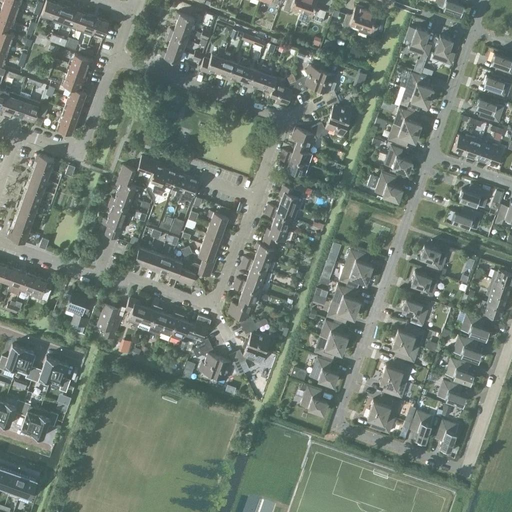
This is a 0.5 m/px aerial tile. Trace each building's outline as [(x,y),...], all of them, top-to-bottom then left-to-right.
[(2,0),(4,0),(3,6),(17,11),(21,1),(18,0),(2,0)] [(46,0),(41,16),(51,20),(58,2),(51,0),(46,0)] [(286,0),(283,9),(289,11),(291,7),(301,10),(304,0),(286,0)] [(304,0),(301,10),(299,17),(309,21),(310,18),(322,22),(326,10),(317,7),(314,6),(315,3),(316,0),(304,0)] [(436,0),(435,4),(460,13),(463,3),(457,1),(457,0),(436,0)] [(51,20),(61,24),(68,6),(58,2),(51,20)] [(342,25),(348,27),(350,23),(360,27),(366,9),(363,8),(364,6),(356,4),(352,15),(346,13),(342,25)] [(79,7),(74,5),(73,8),(68,6),(61,24),(72,27),(73,24),(78,10),(79,7)] [(0,15),(13,21),(17,11),(3,6),(0,11),(0,15)] [(83,11),(84,8),(79,7),(78,10),(73,24),(83,28),(88,13),(83,11)] [(358,31),(375,36),(379,25),(373,23),(377,11),(370,8),(369,10),(366,9),(360,27),(358,31)] [(198,19),(194,18),(177,11),(175,17),(178,18),(176,23),(190,28),(192,23),(196,25),(198,19)] [(92,35),(93,31),(98,17),(88,13),(83,28),(82,31),(92,35)] [(0,27),(10,31),(13,21),(0,15),(0,27)] [(98,17),(93,31),(104,35),(109,21),(98,17)] [(264,28),(268,29),(270,30),(273,23),(267,20),(264,28)] [(176,23),(174,29),(171,28),(169,33),(189,40),(191,35),(188,34),(190,28),(176,23)] [(409,25),(405,38),(411,40),(408,48),(421,53),(419,59),(417,58),(413,70),(421,72),(427,55),(431,43),(424,41),(428,30),(416,25),(415,27),(409,25)] [(0,39),(11,43),(14,33),(10,31),(0,27),(0,39)] [(241,38),(252,43),(254,36),(244,32),(241,38)] [(189,40),(169,33),(167,38),(170,39),(168,45),(183,50),(184,44),(187,45),(189,40)] [(432,57),(451,63),(455,52),(448,49),(452,38),(440,34),(432,57)] [(65,45),(67,41),(68,39),(57,35),(55,41),(65,45)] [(314,41),(313,45),(318,47),(322,37),(315,35),(313,41),(314,41)] [(252,43),(263,47),(265,40),(254,36),(252,43)] [(0,50),(7,53),(11,43),(0,39),(0,50)] [(161,55),(178,61),(183,50),(168,45),(166,51),(163,50),(161,55)] [(218,71),(225,50),(220,48),(218,54),(212,52),(210,58),(205,56),(200,69),(211,73),(212,69),(218,71)] [(222,77),(227,78),(234,60),(229,58),(231,52),(225,50),(218,71),(223,73),(222,77)] [(494,72),(505,76),(506,74),(511,75),(511,57),(494,51),(491,61),(497,63),(494,72)] [(68,62),(91,70),(92,68),(87,66),(89,61),(92,62),(93,59),(74,52),(72,58),(70,57),(68,62)] [(239,79),(247,57),(242,56),(239,62),(234,60),(227,78),(232,80),(233,77),(239,79)] [(255,68),(250,66),(252,59),(247,57),(239,79),(245,81),(244,84),(249,86),(255,68)] [(67,73),(86,80),(87,77),(84,76),(86,71),(90,72),(91,70),(68,62),(67,67),(69,68),(67,73)] [(261,87),(268,65),(263,63),(261,70),(255,68),(249,86),(254,88),(255,85),(261,87)] [(296,80),(301,91),(307,89),(305,84),(305,83),(316,87),(323,69),(309,64),(306,72),(309,73),(308,74),(307,74),(306,79),(302,77),(296,80)] [(265,92),(270,94),(275,80),(276,80),(276,79),(277,76),(272,74),(274,67),(268,65),(261,87),(266,89),(265,92)] [(322,94),(325,100),(336,94),(334,89),(330,87),(331,83),(331,82),(331,81),(334,82),(337,74),(323,69),(316,87),(327,91),(327,92),(322,94)] [(405,69),(399,85),(406,87),(430,96),(433,87),(427,85),(430,76),(419,72),(419,74),(411,71),(405,69)] [(61,83),(72,87),(86,92),(86,91),(87,89),(80,87),(82,81),(85,82),(86,80),(67,73),(65,78),(63,77),(61,83)] [(486,94),(498,98),(498,95),(506,98),(511,82),(486,73),(483,83),(489,85),(486,94)] [(275,102),(286,106),(292,89),(293,89),(296,94),(301,91),(296,80),(290,83),(289,87),(284,85),(284,86),(282,85),(283,82),(276,79),(276,80),(275,80),(270,94),(277,96),(275,102)] [(32,91),(36,92),(39,85),(41,86),(43,82),(36,80),(35,84),(32,91)] [(0,107),(3,108),(10,90),(11,87),(7,85),(6,89),(0,87),(0,107)] [(72,87),(68,96),(85,103),(87,98),(84,97),(86,92),(72,87)] [(406,87),(400,103),(408,105),(407,107),(418,111),(421,102),(427,104),(430,96),(406,87)] [(10,90),(3,108),(13,112),(20,94),(10,90)] [(23,115),(30,98),(31,94),(21,90),(20,94),(13,112),(23,115)] [(330,115),(348,121),(353,107),(345,105),(344,107),(342,107),(342,106),(338,105),(339,100),(336,94),(325,100),(328,106),(332,103),(334,104),(330,115)] [(64,107),(79,112),(81,107),(83,107),(85,103),(68,96),(66,102),(63,101),(61,105),(64,107)] [(478,116),(490,120),(490,118),(498,121),(504,104),(478,96),(475,105),(481,107),(478,116)] [(30,98),(23,115),(34,119),(41,102),(30,98)] [(396,104),(383,99),(381,105),(394,109),(396,104)] [(61,117),(78,123),(79,118),(77,118),(79,112),(64,107),(61,117)] [(399,107),(393,123),(417,131),(421,122),(415,120),(418,111),(407,107),(406,109),(399,107)] [(334,133),(342,136),(348,121),(330,115),(325,126),(324,126),(322,121),(316,124),(322,135),(328,133),(329,128),(334,130),(334,129),(336,130),(334,133)] [(57,127),(71,133),(73,127),(76,128),(78,123),(61,117),(57,127)] [(393,123),(387,139),(395,142),(395,143),(406,147),(409,138),(414,140),(417,131),(393,123)] [(313,131),(313,132),(295,126),(291,137),(297,139),(295,146),(309,151),(312,144),(314,144),(316,138),(322,135),(316,124),(311,127),(313,131)] [(453,150),(464,154),(471,135),(465,133),(464,136),(458,134),(453,150)] [(471,135),(464,154),(475,157),(481,142),(480,141),(474,139),(475,136),(471,135)] [(475,157),(486,161),(491,145),(486,143),(487,140),(481,138),(480,141),(481,142),(475,157)] [(486,161),(497,165),(502,149),(496,147),(497,144),(492,142),(491,145),(486,161)] [(400,154),(402,148),(391,145),(384,163),(407,171),(412,158),(400,154)] [(281,153),(308,163),(312,152),(309,151),(295,146),(293,152),(283,149),(281,153)] [(31,162),(53,170),(55,165),(53,164),(55,159),(37,152),(35,158),(37,159),(36,161),(32,159),(31,162)] [(287,168),(304,174),(308,163),(281,153),(280,158),(289,162),(287,168)] [(137,168),(141,176),(142,175),(144,170),(152,172),(153,172),(157,160),(142,155),(137,168)] [(161,165),(162,162),(157,160),(153,172),(152,172),(150,179),(156,181),(161,182),(166,167),(161,165)] [(32,174),(47,179),(49,174),(51,175),(53,170),(31,162),(30,165),(34,167),(32,174)] [(129,183),(129,182),(131,183),(133,175),(138,177),(141,176),(137,168),(123,164),(118,179),(129,183)] [(161,182),(167,184),(171,186),(178,168),(174,166),(173,169),(166,167),(161,182)] [(175,195),(180,197),(182,190),(188,175),(182,173),(183,170),(178,168),(171,186),(177,188),(175,195)] [(371,173),(367,184),(376,187),(375,191),(398,199),(402,187),(394,184),(397,174),(382,169),(380,176),(371,173)] [(24,183),(46,190),(47,185),(45,184),(47,179),(32,174),(29,181),(25,180),(24,183)] [(188,175),(182,190),(180,197),(186,199),(188,192),(193,194),(200,176),(195,174),(194,177),(188,175)] [(132,196),(134,190),(136,185),(131,183),(129,182),(129,183),(118,179),(116,184),(119,185),(117,190),(132,196)] [(152,192),(157,193),(159,188),(161,182),(156,181),(153,187),(154,187),(152,192)] [(482,187),(482,185),(471,181),(468,190),(462,188),(459,197),(484,206),(489,190),(482,187)] [(157,193),(162,195),(164,191),(167,184),(161,182),(159,188),(157,193)] [(24,194),(40,200),(42,195),(44,195),(46,190),(24,183),(23,186),(27,187),(24,194)] [(294,193),(296,188),(283,183),(279,194),(282,195),(280,201),(298,207),(302,196),(294,193)] [(112,195),(110,200),(128,206),(130,201),(137,204),(139,198),(132,196),(117,190),(115,196),(112,195)] [(17,203),(38,211),(40,205),(38,205),(40,200),(24,194),(22,201),(18,200),(17,203)] [(495,222),(511,227),(511,224),(511,199),(509,205),(500,202),(496,213),(498,214),(495,222)] [(110,200),(108,205),(111,206),(109,212),(124,217),(131,220),(133,214),(126,212),(128,206),(110,200)] [(269,203),(267,208),(293,218),(294,217),(295,218),(298,207),(280,201),(278,207),(269,203)] [(17,215),(33,220),(34,215),(36,216),(38,211),(17,203),(16,206),(20,207),(17,215)] [(451,219),(476,228),(482,210),(463,203),(460,212),(454,210),(451,219)] [(225,215),(228,207),(218,204),(216,212),(210,210),(208,215),(211,217),(210,221),(224,226),(226,221),(229,222),(231,217),(225,215)] [(293,218),(267,208),(265,213),(275,216),(273,222),(290,228),(293,218)] [(104,217),(102,222),(108,224),(105,233),(117,238),(117,237),(122,223),(129,225),(131,220),(124,217),(109,212),(107,218),(104,217)] [(9,224),(31,231),(33,226),(31,225),(33,220),(17,215),(15,222),(11,220),(9,224)] [(163,228),(169,230),(171,223),(165,221),(163,228)] [(170,230),(179,234),(183,224),(173,221),(170,230)] [(210,221),(206,232),(223,238),(225,233),(222,232),(224,226),(210,221)] [(264,237),(277,242),(278,237),(285,240),(290,228),(273,222),(270,228),(267,227),(264,237)] [(8,235),(25,241),(27,236),(29,236),(31,231),(9,224),(8,226),(12,228),(12,230),(10,229),(8,235)] [(206,232),(202,243),(216,248),(218,242),(221,243),(223,238),(206,232)] [(256,253),(273,259),(277,248),(275,248),(277,242),(264,237),(262,243),(257,241),(255,246),(258,248),(256,253)] [(198,254),(203,256),(215,260),(217,255),(214,254),(216,248),(202,243),(198,254)] [(428,258),(425,268),(444,275),(447,268),(442,266),(447,251),(424,243),(420,256),(428,258)] [(134,263),(138,264),(139,261),(145,264),(151,249),(140,245),(134,263)] [(366,261),(369,252),(358,249),(358,251),(350,248),(345,264),(369,272),(372,263),(366,261)] [(150,268),(155,270),(161,253),(151,249),(145,264),(151,266),(150,268)] [(330,250),(327,258),(334,260),(337,252),(330,250)] [(155,270),(160,272),(161,269),(167,271),(172,257),(161,253),(155,270)] [(243,260),(269,270),(273,259),(256,253),(254,259),(244,256),(243,260)] [(196,270),(210,275),(215,260),(203,256),(200,264),(195,262),(193,263),(196,270)] [(171,276),(176,278),(181,266),(183,261),(172,257),(167,271),(172,273),(171,276)] [(334,260),(327,258),(321,275),(328,277),(334,260)] [(248,275),(265,281),(269,270),(243,260),(241,265),(250,269),(248,275)] [(1,279),(11,282),(16,268),(10,266),(12,263),(8,261),(6,265),(1,279)] [(176,278),(191,283),(196,270),(193,263),(191,264),(189,269),(181,266),(176,278)] [(346,284),(357,288),(360,279),(366,281),(369,272),(345,264),(339,279),(347,282),(346,284)] [(8,290),(18,294),(20,290),(20,289),(21,286),(26,272),(16,268),(11,282),(8,290)] [(492,278),(510,285),(511,280),(511,272),(498,268),(498,270),(495,269),(492,278)] [(420,293),(431,297),(438,278),(415,270),(411,282),(422,286),(420,293)] [(20,290),(30,293),(36,276),(26,272),(21,286),(20,290)] [(235,282),(261,291),(265,281),(248,275),(246,280),(237,277),(235,282)] [(36,276),(30,293),(30,294),(41,298),(41,297),(47,299),(51,289),(45,286),(47,280),(36,276)] [(492,278),(488,289),(507,295),(510,285),(492,278)] [(240,296),(255,301),(255,302),(258,303),(260,296),(268,299),(269,295),(262,292),(262,291),(261,291),(235,282),(233,287),(243,290),(240,296)] [(360,299),(354,297),(357,288),(346,284),(345,286),(338,283),(332,299),(356,308),(360,299)] [(488,289),(486,294),(489,295),(487,300),(503,306),(507,295),(488,289)] [(67,306),(77,310),(73,321),(82,324),(85,325),(88,317),(85,316),(92,297),(82,294),(82,295),(72,292),(67,306)] [(241,322),(243,327),(255,322),(252,316),(248,314),(249,310),(249,308),(252,309),(255,302),(255,301),(240,296),(238,303),(232,301),(228,312),(245,318),(245,320),(241,322)] [(413,312),(410,319),(422,323),(429,304),(406,296),(401,308),(413,312)] [(129,316),(128,320),(139,324),(140,320),(145,305),(140,303),(141,300),(131,297),(126,309),(131,311),(129,316)] [(140,320),(151,324),(159,299),(154,298),(151,307),(145,305),(140,320)] [(159,334),(160,332),(167,313),(161,311),(164,301),(159,299),(151,324),(148,330),(159,334)] [(333,320),(345,324),(348,315),(353,317),(356,308),(332,299),(327,315),(334,318),(333,320)] [(487,300),(482,299),(480,304),(485,306),(483,312),(499,317),(503,306),(487,300)] [(6,308),(12,310),(16,301),(12,300),(10,303),(8,302),(6,308)] [(104,334),(114,338),(122,316),(116,313),(118,307),(105,303),(97,325),(106,328),(104,334)] [(173,315),(167,313),(160,332),(171,335),(181,307),(176,305),(173,315)] [(171,335),(181,339),(188,321),(182,318),(186,309),(181,307),(171,335)] [(482,326),(486,317),(474,313),(474,315),(466,312),(460,328),(485,337),(489,328),(482,326)] [(203,339),(202,339),(204,331),(206,332),(211,319),(199,314),(195,323),(188,321),(181,339),(186,341),(190,340),(196,342),(198,346),(195,347),(196,350),(199,348),(210,342),(208,337),(203,339)] [(320,335),(344,343),(347,334),(342,332),(345,324),(333,320),(333,322),(325,319),(320,335)] [(395,337),(419,345),(424,329),(417,327),(417,324),(406,321),(403,329),(398,328),(395,337)] [(247,343),(266,349),(271,335),(263,332),(262,334),(256,332),(257,327),(255,322),(243,327),(246,333),(250,331),(252,331),(247,343)] [(321,355),(332,359),(335,350),(341,352),(344,343),(320,335),(314,350),(322,353),(321,355)] [(475,348),(478,339),(467,335),(466,337),(458,335),(453,351),(478,359),(481,350),(475,348)] [(394,356),(405,360),(406,358),(413,361),(419,345),(395,337),(391,345),(397,347),(394,356)] [(199,348),(202,354),(206,355),(204,360),(205,360),(204,362),(202,361),(199,369),(213,374),(219,355),(208,351),(209,350),(213,348),(210,342),(199,348)] [(24,348),(24,347),(12,343),(7,357),(1,355),(0,358),(0,366),(3,368),(15,372),(17,367),(17,366),(23,347),(24,348)] [(253,360),(255,361),(261,363),(266,349),(247,343),(243,353),(242,353),(240,349),(234,351),(240,363),(246,360),(247,356),(253,358),(253,360)] [(30,365),(35,351),(24,348),(23,347),(17,366),(17,367),(27,370),(26,376),(31,378),(35,367),(30,365)] [(231,358),(231,359),(219,355),(213,374),(227,379),(230,371),(227,370),(228,368),(230,364),(234,365),(240,363),(234,351),(229,354),(231,358)] [(337,371),(329,368),(332,359),(321,355),(318,354),(310,375),(333,383),(337,371)] [(58,359),(46,355),(41,369),(35,367),(31,378),(37,380),(39,375),(50,379),(57,359),(58,359)] [(412,365),(404,362),(405,360),(394,356),(391,365),(385,363),(382,372),(406,381),(412,365)] [(470,361),(459,357),(458,359),(451,357),(445,373),(470,381),(473,372),(467,370),(470,361)] [(64,377),(68,363),(58,359),(57,359),(50,379),(61,383),(60,388),(66,390),(69,379),(64,377)] [(293,366),(291,374),(304,378),(306,371),(293,366)] [(382,392),(393,396),(393,393),(401,396),(406,381),(382,372),(379,381),(385,383),(382,392)] [(462,383),(451,379),(450,381),(443,379),(437,395),(462,404),(465,394),(459,392),(462,383)] [(305,389),(300,404),(323,412),(327,400),(319,397),(322,387),(303,381),(301,387),(305,389)] [(392,398),(393,396),(382,392),(379,400),(373,399),(370,408),(394,416),(400,400),(392,398)] [(5,400),(0,413),(0,420),(9,424),(14,410),(19,412),(23,401),(17,399),(16,404),(5,400)] [(25,414),(20,427),(31,431),(31,432),(32,432),(40,407),(39,408),(29,404),(29,403),(23,401),(19,412),(25,414)] [(40,407),(32,432),(43,436),(48,422),(53,424),(57,413),(51,411),(40,407)] [(381,429),(389,432),(394,416),(370,408),(367,416),(372,418),(369,427),(380,431),(381,429)] [(408,428),(417,431),(415,437),(425,440),(433,415),(417,410),(414,417),(412,417),(408,428)] [(440,446),(449,449),(458,424),(442,418),(439,426),(437,425),(433,436),(442,439),(440,446)] [(16,472),(7,468),(0,486),(9,489),(10,490),(16,472)] [(26,475),(16,472),(10,490),(9,489),(8,494),(18,498),(20,493),(19,493),(26,475)] [(36,479),(26,475),(19,493),(20,493),(30,497),(36,479)] [(271,511),(274,504),(260,499),(248,495),(242,511),(271,511)]
